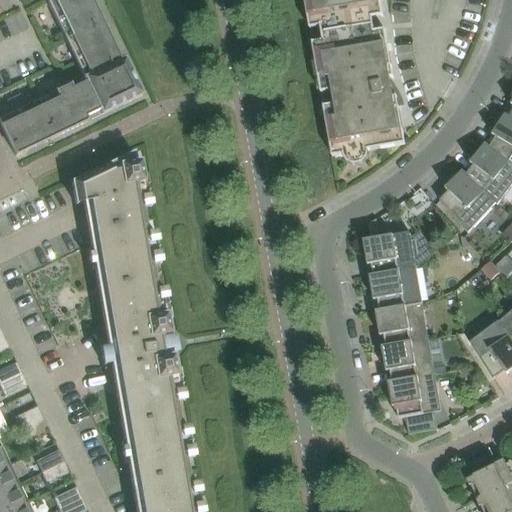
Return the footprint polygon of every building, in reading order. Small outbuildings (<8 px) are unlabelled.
[(45,0),(46,1),(76,65),(85,83),(71,90),(69,86),(55,93),(59,99),(42,108),(39,101),(0,119),(0,125),(15,157),(27,151),(44,143),(87,122),(85,118),(99,112),(101,116),(142,96),(124,59),(120,61),(115,51),(107,34),(96,12),(90,0),(45,0)] [(305,0),(308,17),(319,15),(322,35),(374,26),(370,6),(381,4),(380,0),(305,0)] [(337,119),(326,121),(331,145),(341,143),(344,156),(344,157),(346,161),(348,164),(353,166),(356,166),(361,166),(364,164),(367,160),(368,157),(369,152),(395,148),(393,134),(403,132),(399,108),(396,109),(389,69),(392,68),(388,44),(377,46),(374,26),(322,35),(326,55),(315,57),(319,81),(330,79),(332,92),(337,119)] [(486,145),(485,145),(511,165),(511,119),(505,116),(493,136),(496,138),(490,148),(486,145)] [(511,165),(485,145),(471,165),(474,167),(467,176),(463,172),(462,172),(499,206),(511,188),(511,165)] [(190,511),(187,487),(191,487),(186,458),(182,459),(177,431),(181,430),(177,403),(173,378),(176,377),(172,357),(167,358),(163,337),(168,336),(168,334),(165,316),(162,316),(153,264),(149,265),(144,237),(148,236),(143,207),(139,208),(134,180),(142,179),(139,163),(134,164),(132,155),(71,184),(75,206),(76,205),(82,204),(83,204),(84,204),(81,188),(87,187),(142,511),(190,511)] [(449,193),(440,202),(469,235),(496,205),(498,207),(499,206),(462,172),(446,190),(449,193)] [(370,278),(417,270),(410,234),(381,239),(377,220),(368,226),(371,241),(364,242),(368,267),(372,266),(374,277),(370,277),(370,278)] [(376,313),(376,314),(423,306),(417,270),(370,278),(374,302),(378,301),(380,312),(376,313)] [(429,341),(423,306),(376,314),(381,337),(384,337),(386,348),(382,348),(383,349),(429,341)] [(499,323),(511,341),(511,313),(500,324),(499,323)] [(494,381),(505,372),(507,376),(511,372),(511,341),(499,323),(471,344),(494,381)] [(3,338),(0,339),(0,354),(9,350),(3,338)] [(389,384),(389,385),(435,376),(429,341),(383,349),(387,373),(391,372),(393,383),(389,384)] [(0,371),(0,385),(21,375),(16,364),(0,371)] [(21,375),(0,385),(0,389),(4,397),(27,387),(21,375)] [(435,376),(389,385),(392,402),(393,408),(397,408),(399,420),(406,419),(409,436),(438,431),(437,427),(435,414),(442,413),(439,398),(438,395),(435,376)] [(14,419),(20,430),(42,419),(37,408),(14,419)] [(25,441),(48,430),(42,419),(20,430),(25,441)] [(0,471),(9,467),(0,446),(0,471)] [(35,463),(41,474),(63,463),(58,452),(35,463)] [(472,488),(479,502),(511,485),(511,462),(509,463),(506,464),(502,455),(484,463),(488,471),(469,480),(469,482),(472,480),(475,486),(472,488)] [(63,463),(41,474),(46,485),(69,474),(63,463)] [(0,493),(18,485),(9,467),(0,471),(0,493)] [(0,511),(8,511),(27,503),(18,485),(0,493),(0,511)] [(485,507),(482,508),(483,511),(507,511),(511,510),(511,485),(479,502),(482,501),(485,507)] [(53,499),(58,511),(81,500),(75,488),(53,499)] [(58,511),(84,511),(86,511),(81,500),(58,511)] [(31,511),(27,503),(8,511),(31,511)]
